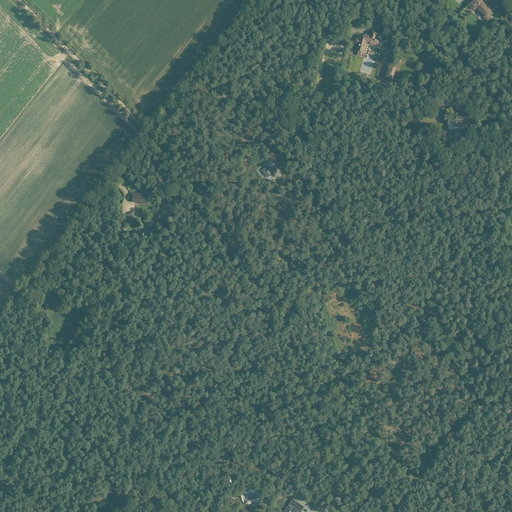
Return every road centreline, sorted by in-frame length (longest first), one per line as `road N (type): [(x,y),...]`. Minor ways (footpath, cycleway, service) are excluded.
road 1 (unclassified): [(0,318),(149,135)]
road 2 (track): [(149,135),(18,0)]
road 3 (track): [(149,135),(257,0)]
road 4 (track): [(0,324),(94,441)]
road 5 (unclassified): [(511,120),(423,0)]
